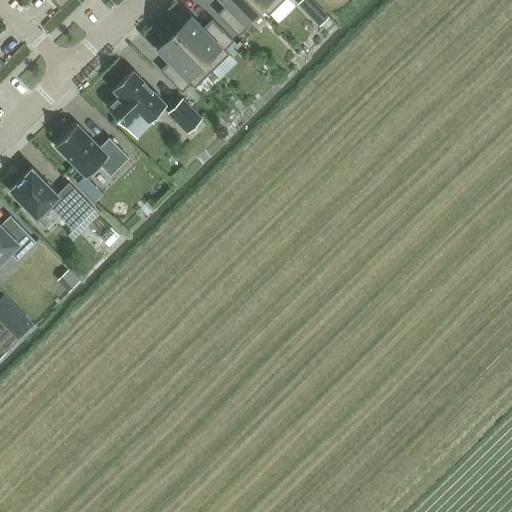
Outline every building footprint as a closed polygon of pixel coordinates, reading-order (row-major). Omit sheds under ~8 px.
[(53,0),(61,8),(60,9),(61,10),(70,0),(53,0)] [(246,21),(261,6),(255,0),(221,0),(227,5),(218,13),(240,35),(250,26),(246,21)] [(255,0),(261,6),(269,14),(283,0),(255,0)] [(312,0),(302,0),(298,4),(319,25),(328,16),(312,0)] [(176,33),(212,70),(229,54),(225,49),(234,41),(213,19),(204,27),(192,15),(191,16),(192,17),(176,33)] [(158,48),(157,49),(170,61),(161,70),(182,92),(191,83),(195,87),(212,70),(176,33),(159,49),(158,48)] [(317,45),(312,41),(306,40),(301,46),(309,53),(317,45)] [(119,95),(107,106),(127,126),(141,112),(150,121),(167,104),(133,70),(113,89),(119,95)] [(202,118),(182,98),(168,112),(188,132),(202,118)] [(100,147),(77,124),(56,145),(87,177),(100,164),(111,176),(129,158),(110,137),(100,147)] [(33,168),(10,190),(28,208),(26,210),(37,222),(52,208),(60,216),(69,207),(82,221),(95,209),(69,183),(58,194),(33,168)] [(0,226),(0,260),(9,251),(18,260),(36,241),(16,221),(9,228),(1,227),(0,226)] [(70,268),(62,276),(73,288),(81,280),(70,268)] [(0,288),(0,305),(6,312),(15,304),(0,288)] [(17,337),(32,322),(19,309),(4,323),(17,337)]
